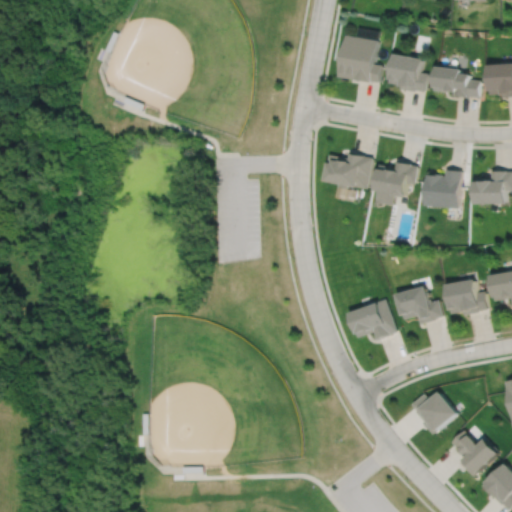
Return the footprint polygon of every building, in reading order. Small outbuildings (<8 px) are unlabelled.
[(358,35),(377,39),(378,31),(359,27),(358,35)] [(347,35),(340,76),(372,82),(372,81),(380,82),(383,65),(375,64),(380,41),(347,35)] [(396,54),(391,83),(403,85),(402,89),(417,91),(417,90),(426,92),(430,73),(423,72),(425,60),(396,54)] [(511,64),(491,66),(493,94),(504,94),(505,97),(511,96),(511,64)] [(439,67),(436,90),(457,92),(456,96),(471,97),(471,96),(480,97),(482,80),(472,79),(472,75),(463,74),(464,70),(439,67)] [(333,152),(331,160),(333,161),(330,177),(343,179),(342,184),(351,186),(352,181),(360,183),(360,184),(370,186),(376,155),(368,154),(368,153),(352,150),(352,155),(333,152)] [(383,162),(378,187),(381,188),(379,199),(397,203),(399,191),(410,194),(413,180),(418,181),(422,163),(416,162),(416,161),(401,158),(399,165),(383,162)] [(430,171),(427,202),(460,206),(463,171),(448,169),(447,173),(447,172),(438,171),(438,172),(430,171)] [(478,178),(478,201),(509,200),(509,187),(511,187),(511,172),(493,172),(493,178),(478,178)] [(511,268),(493,272),(498,298),(511,295),(511,268)] [(448,281),(454,311),(466,309),(466,312),(481,310),(481,308),(490,307),(487,288),(479,290),(477,276),(448,281)] [(401,291),(408,316),(420,313),(423,322),(438,317),(438,316),(445,314),(440,297),(433,299),(432,296),(431,297),(427,284),(415,287),(415,285),(404,288),(405,290),(401,291)] [(353,311),(362,335),(378,330),(381,337),(401,329),(389,297),(353,311)] [(427,392),(414,402),(420,408),(419,409),(424,416),(423,416),(426,420),(425,421),(430,427),(430,426),(435,432),(460,411),(442,389),(432,398),(427,392)] [(466,428),(454,440),(459,445),(457,446),(467,456),(462,461),(476,474),(500,450),(486,437),(480,443),(466,428)] [(511,466),(508,462),(485,484),(495,495),(496,494),(505,503),(506,502),(511,508),(511,466)]
